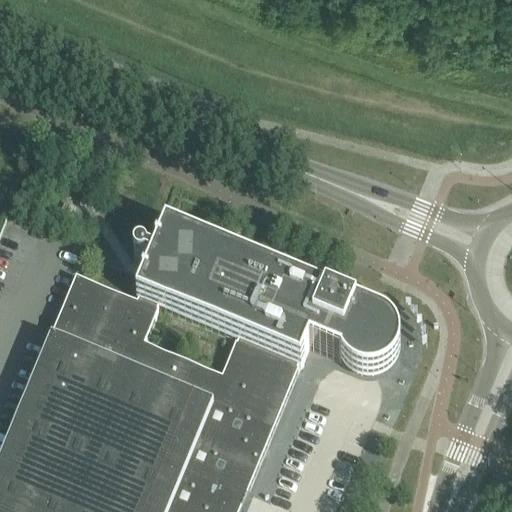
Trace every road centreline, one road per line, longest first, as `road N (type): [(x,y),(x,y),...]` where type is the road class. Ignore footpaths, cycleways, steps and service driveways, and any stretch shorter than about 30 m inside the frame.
road 1 (tertiary): [(358,195),(0,48)]
road 2 (unclassified): [(504,329),(455,452),(443,511)]
road 3 (tertiary): [(494,226),(358,195)]
road 4 (tertiary): [(358,195),(476,261)]
road 5 (unclassified): [(450,511),(511,392)]
